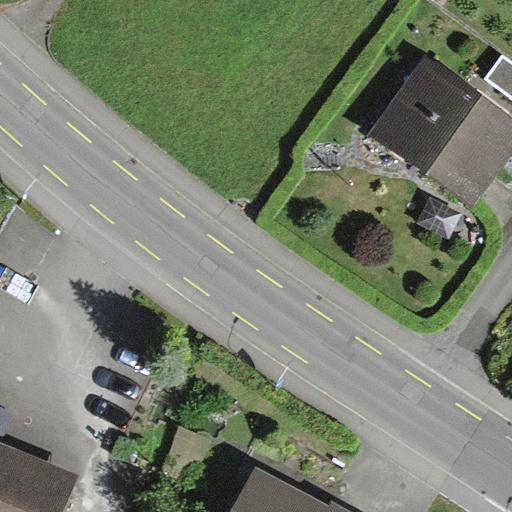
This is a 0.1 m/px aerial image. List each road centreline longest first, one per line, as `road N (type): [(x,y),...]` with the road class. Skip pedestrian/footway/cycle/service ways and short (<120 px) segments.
road 1 (tertiary): [(0,89),(159,225),(412,400)]
road 2 (residential): [(412,400),(511,265)]
